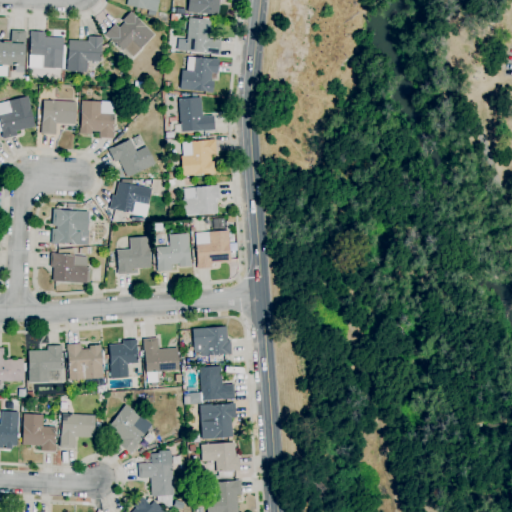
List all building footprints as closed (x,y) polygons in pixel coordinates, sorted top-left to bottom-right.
[(158,0),(156,12),(125,6),(126,0),(158,0)] [(218,0),(217,16),(187,12),(188,0),(218,0)] [(132,57),(124,49),(121,52),(104,35),(114,24),(118,29),(124,23),(121,21),(130,12),(134,16),(153,35),(132,57)] [(218,55),(206,54),(206,53),(185,51),(188,18),(210,20),(208,40),(220,41),(218,55)] [(23,72),(14,72),(14,66),(7,66),(7,68),(1,67),(1,66),(0,65),(0,43),(10,44),(10,31),(25,32),(23,72)] [(61,70),(42,68),(42,69),(28,68),(29,56),(28,56),(30,32),(44,32),(44,37),(63,38),(61,70)] [(86,73),(66,71),(68,40),(87,42),(87,37),(101,38),(100,62),(86,61),(86,73)] [(212,92),(179,90),(181,71),(186,71),(187,57),(212,60),(212,59),(218,59),(217,74),(211,73),(210,81),(213,81),(212,92)] [(2,140),(1,134),(0,132),(0,103),(26,97),(34,127),(15,132),(16,136),(2,140)] [(181,132),(181,131),(174,132),(174,125),(180,125),(178,99),(200,98),(201,117),(213,116),(214,130),(181,132)] [(55,136),(41,135),(43,101),(76,103),(74,125),(55,123),(55,136)] [(113,139),(98,138),(99,132),(90,132),(90,134),(79,134),(81,101),(100,102),(114,103),(113,139)] [(127,178),(118,161),(113,163),(107,150),(112,147),(112,148),(129,140),(135,152),(146,147),(154,164),(127,178)] [(181,176),(180,157),(182,156),(181,143),(215,140),(216,155),(210,155),(210,162),(213,162),(214,174),(181,176)] [(146,218),(131,215),(131,213),(114,210),(114,211),(108,209),(111,195),(114,196),(117,182),(150,189),(147,206),(148,206),(146,218)] [(183,217),(182,200),(195,199),(194,188),(214,186),(214,185),(218,185),(219,200),(216,200),(217,214),(183,217)] [(183,198),(183,190),(194,189),(194,197),(183,198)] [(79,245),(51,244),(51,230),(56,230),(56,226),(52,226),(52,210),(59,210),(59,211),(87,212),(86,231),(75,231),(75,233),(79,233),(79,245)] [(213,230),(212,219),(222,219),(223,229),(213,230)] [(198,269),(195,234),(227,231),(230,262),(211,263),(211,268),(198,269)] [(156,272),(155,266),(156,266),(155,248),(169,247),(168,236),(187,234),(189,261),(190,261),(190,267),(179,268),(178,265),(170,265),(171,271),(156,272)] [(117,275),(116,251),(129,250),(129,239),(148,237),(150,268),(131,270),(131,274),(117,275)] [(85,284),(52,282),(53,268),(49,267),(50,253),(54,253),(53,254),(57,254),(57,250),(73,249),(72,255),(73,255),(73,256),(86,257),(86,267),(90,268),(89,283),(85,283),(85,284)] [(200,357),(200,353),(193,353),(191,330),(225,327),(226,341),(230,341),(231,355),(227,356),(227,355),(200,357)] [(151,386),(151,383),(146,383),(146,379),(143,379),(143,376),(145,375),(144,351),(143,351),(142,339),(157,338),(158,350),(177,348),(178,371),(156,372),(157,382),(156,382),(156,386),(151,386)] [(111,379),(108,346),(122,345),(121,342),(135,340),(137,363),(126,364),(127,378),(111,379)] [(69,381),(66,345),(79,344),(80,350),(88,349),(88,347),(100,345),(101,351),(99,351),(102,378),(69,381)] [(28,383),(28,352),(46,351),(46,346),(60,346),(61,370),(47,371),(47,382),(28,383)] [(0,382),(0,348),(2,348),(3,360),(22,360),(23,382),(0,382)] [(196,401),(195,395),(199,395),(198,368),(220,367),(221,385),(233,384),(234,400),(222,401),(222,400),(196,401)] [(98,394),(98,392),(97,392),(96,386),(105,386),(106,393),(98,394)] [(67,410),(60,409),(61,402),(68,403),(67,410)] [(201,440),(198,406),(234,403),(235,418),(231,418),(232,438),(201,440)] [(130,455),(118,446),(122,440),(116,436),(114,439),(104,432),(124,405),(151,425),(133,448),(134,449),(130,455)] [(2,449),(0,448),(0,425),(1,412),(17,412),(16,446),(2,446),(2,449)] [(54,452),(40,451),(40,447),(21,446),(23,414),(42,415),(41,426),(56,427),(54,452)] [(73,449),(60,448),(61,414),(94,416),(93,438),(74,437),(73,449)] [(191,443),(190,436),(198,435),(199,442),(191,443)] [(214,480),(214,476),(218,476),(217,472),(215,472),(215,461),(201,462),(200,445),(234,443),(235,457),(238,457),(239,471),(236,472),(236,471),(231,471),(231,479),(214,480)] [(157,502),(156,497),(151,497),(150,478),(138,479),(137,464),(150,463),(150,464),(171,463),(173,496),(172,496),(171,508),(157,502)] [(205,511),(204,498),(213,497),(212,486),(215,486),(215,483),(239,480),(241,495),(236,495),(237,511),(205,511)] [(123,511),(125,510),(127,511),(131,511),(135,508),(133,506),(142,497),(150,505),(153,501),(164,511),(123,511)]
